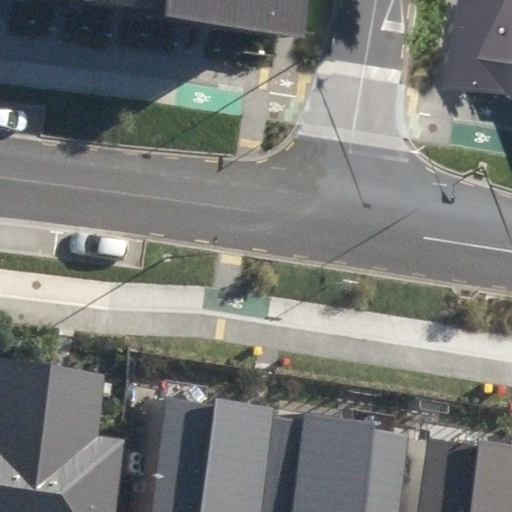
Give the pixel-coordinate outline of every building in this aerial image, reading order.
[(135,0),(72,0),(72,1),(134,11),(135,0)] [(199,0),(135,0),(134,11),(196,20),(199,0)] [(262,0),(199,0),(196,20),(258,30),(262,0)] [(0,511),(77,511),(101,359),(0,343),(0,511)] [(122,511),(247,511),(265,406),(143,386),(122,511)] [(247,511),(373,511),(388,426),(265,406),(247,511)] [(394,511),(510,511),(511,453),(407,436),(394,511)]
